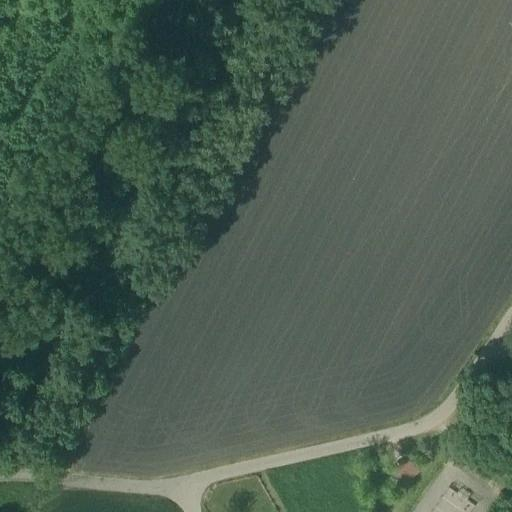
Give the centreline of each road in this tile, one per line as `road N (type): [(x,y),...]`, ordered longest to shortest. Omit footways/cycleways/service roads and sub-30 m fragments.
road 1 (track): [(511,319),(433,421),(177,488)]
road 2 (residential): [(177,488),(0,481)]
